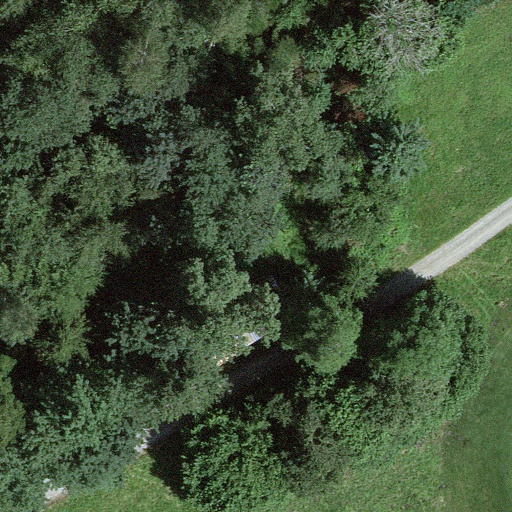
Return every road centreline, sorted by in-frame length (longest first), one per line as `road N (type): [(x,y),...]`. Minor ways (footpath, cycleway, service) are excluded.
road 1 (track): [(0,509),(223,398),(387,299)]
road 2 (track): [(387,299),(511,216)]
